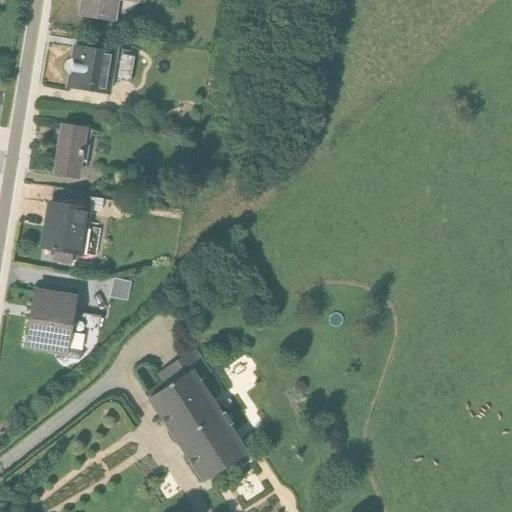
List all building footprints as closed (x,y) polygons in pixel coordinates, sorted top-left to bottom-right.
[(139,0),(83,0),(81,15),(116,21),(120,3),(138,6),(139,0)] [(116,54),(72,47),(65,90),(110,97),(116,54)] [(92,130),(60,125),(53,175),(79,179),(81,168),(86,169),(92,130)] [(48,204),(42,249),(55,251),(53,263),(71,267),(73,255),(84,257),(90,211),(48,204)] [(37,312),(33,349),(53,352),(52,357),(77,360),(83,356),(78,352),(81,335),(70,332),(76,299),(34,292),(31,310),(37,312)] [(165,388),(146,400),(202,485),(247,455),(229,426),(231,425),(224,413),(221,414),(199,381),(210,374),(194,350),(156,374),(165,388)]
